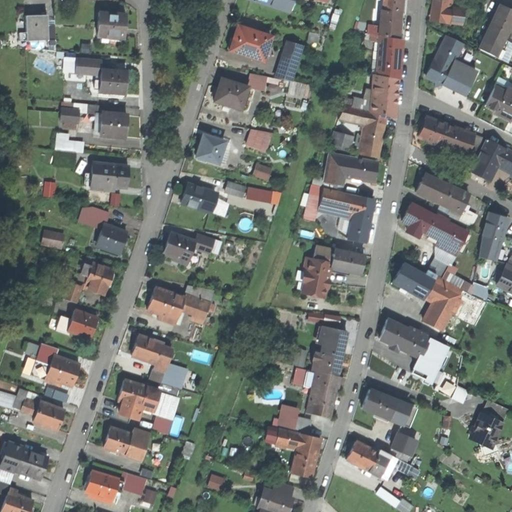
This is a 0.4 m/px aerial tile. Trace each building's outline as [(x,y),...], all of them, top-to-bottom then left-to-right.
[(252,0),(286,11),(289,0),(252,0)] [(400,0),(383,0),(382,10),(399,13),(400,0)] [(453,3),(434,0),(431,21),(451,23),(453,3)] [(466,4),(453,3),(451,23),(463,24),(466,4)] [(511,11),(499,5),(477,48),(494,57),(511,20),(511,11)] [(395,38),(399,13),(382,10),(381,10),(377,35),(379,36),(395,38)] [(333,12),(329,26),(336,27),(339,13),(333,12)] [(98,13),(96,36),(123,38),(125,15),(98,13)] [(25,15),(25,39),(47,38),(46,25),(46,15),(25,15)] [(54,25),(46,25),(47,38),(47,49),(55,49),(54,25)] [(270,37),(237,26),(232,38),(235,39),(231,50),(228,49),(261,61),(270,37)] [(309,31),(309,40),(319,40),(320,32),(309,31)] [(378,42),(378,45),(399,49),(400,38),(395,38),(379,36),(378,42)] [(446,36),(435,57),(443,62),(446,56),(454,59),(461,44),(446,36)] [(286,41),(274,78),(287,80),(289,81),(300,46),(286,41)] [(83,44),(82,51),(93,52),(93,44),(83,44)] [(399,49),(378,45),(376,65),(370,64),(369,73),(372,74),(396,78),(399,49)] [(504,45),(497,58),(504,62),(510,48),(504,45)] [(434,57),(425,75),(441,83),(450,65),(443,62),(435,57),(434,57)] [(75,59),(74,73),(86,73),(86,70),(87,60),(75,59)] [(87,60),(86,70),(100,71),(101,61),(87,60)] [(450,65),(441,83),(467,96),(475,80),(478,75),(462,67),(463,64),(460,62),(458,65),(454,63),(453,67),(450,65)] [(126,72),(100,71),(98,92),(124,93),(126,72)] [(393,117),(396,78),(372,74),(371,103),(370,111),(383,114),(393,117)] [(250,75),(247,87),(246,89),(261,94),(265,80),(250,75)] [(247,87),(219,78),(213,101),(223,104),(222,104),(230,107),(230,106),(240,109),(246,89),(247,87)] [(287,80),(284,91),(306,96),(308,85),(289,81),(287,80)] [(475,80),(467,96),(480,102),(488,86),(475,80)] [(493,88),(484,105),(509,119),(511,113),(511,91),(511,92),(504,88),(502,93),(493,88)] [(351,106),(366,110),(370,111),(371,103),(352,98),(351,106)] [(103,106),(87,104),(86,113),(100,114),(101,113),(103,113),(103,106)] [(351,106),(342,104),(337,118),(363,124),(366,110),(351,106)] [(77,122),(78,111),(60,109),(59,121),(77,122)] [(363,124),(363,127),(381,130),(383,114),(370,111),(366,110),(363,124)] [(126,115),(103,113),(101,113),(100,114),(100,123),(94,123),(93,131),(100,132),(100,136),(115,137),(115,136),(125,137),(126,115)] [(447,122),(425,114),(418,136),(439,144),(447,122)] [(474,131),(447,122),(439,144),(467,153),(469,148),(473,134),(474,131)] [(381,130),(363,127),(358,154),(359,155),(364,155),(376,157),(381,130)] [(250,129),(245,145),(264,151),(270,132),(250,129)] [(57,133),(55,150),(75,152),(83,153),(84,143),(70,141),(71,135),(57,133)] [(333,133),(329,144),(349,147),(350,136),(333,133)] [(223,141),(202,134),(195,156),(217,163),(217,162),(222,164),(226,154),(220,152),(223,141)] [(469,148),(476,150),(483,137),(473,134),(469,148)] [(486,139),(477,156),(495,165),(511,173),(511,151),(506,148),(506,149),(486,139)] [(55,157),(54,166),(73,168),(75,152),(55,150),(55,157)] [(341,175),(345,156),(328,153),(322,181),(335,184),(339,185),(341,175)] [(470,170),(487,179),(495,165),(477,156),(474,154),(472,159),(475,161),(470,170)] [(358,159),(354,158),(351,177),(372,180),(375,161),(364,160),(364,155),(359,155),(358,159)] [(354,158),(345,156),(341,175),(351,177),(354,158)] [(257,162),(253,173),(269,179),(273,167),(257,162)] [(98,164),(96,188),(113,190),(113,186),(126,188),(128,167),(98,164)] [(423,174),(415,192),(441,204),(459,212),(462,207),(468,194),(423,174)] [(507,176),(501,185),(506,188),(511,179),(507,176)] [(45,180),(44,194),(53,194),(55,181),(45,180)] [(322,181),(321,187),(333,190),(335,184),(322,181)] [(227,182),(224,192),(241,197),(244,187),(227,182)] [(186,184),(180,203),(202,210),(202,209),(209,211),(215,194),(207,192),(208,191),(186,184)] [(248,184),(246,197),(280,203),(282,191),(248,184)] [(333,190),(321,187),(317,205),(342,211),(346,193),(333,190)] [(342,211),(352,213),(353,209),(359,211),(362,196),(346,193),(342,211)] [(359,211),(353,209),(352,213),(347,238),(364,241),(373,198),(362,196),(359,211)] [(409,203),(400,221),(408,225),(406,229),(419,236),(422,231),(426,234),(435,216),(409,203)] [(441,204),(435,216),(465,231),(470,233),(479,215),(462,207),(459,212),(441,204)] [(92,208),(87,223),(101,228),(102,224),(104,225),(108,213),(92,208)] [(488,213),(482,236),(499,241),(506,218),(488,213)] [(465,231),(435,216),(426,234),(437,239),(435,243),(455,252),(465,231)] [(104,225),(102,224),(101,228),(94,245),(118,254),(126,233),(104,225)] [(62,234),(42,230),(40,244),(59,248),(62,234)] [(169,233),(163,252),(173,256),(171,260),(186,265),(193,246),(194,242),(193,241),(169,233)] [(194,242),(193,246),(210,251),(214,239),(196,233),(193,241),(194,242)] [(499,241),(482,236),(480,244),(496,249),(499,241)] [(496,249),(480,244),(477,256),(493,260),(496,249)] [(338,269),(342,251),(315,245),(311,263),(329,267),(338,269)] [(342,251),(338,269),(360,274),(364,255),(342,251)] [(497,264),(498,261),(493,260),(477,256),(474,273),(488,280),(496,263),(497,264)] [(449,265),(435,257),(428,271),(435,275),(442,278),(449,265)] [(91,262),(84,282),(105,289),(106,286),(108,286),(113,273),(111,273),(112,270),(91,262)] [(329,267),(311,263),(307,280),(316,282),(321,283),(326,284),(329,267)] [(435,275),(428,271),(427,270),(424,275),(402,263),(391,282),(400,286),(399,287),(405,290),(422,298),(424,294),(435,275)] [(497,264),(496,263),(488,280),(505,288),(511,273),(511,271),(506,268),(497,264)] [(435,275),(424,294),(434,300),(423,320),(441,329),(461,290),(442,278),(435,275)] [(462,277),(460,282),(468,285),(470,280),(462,277)] [(475,280),(469,294),(486,301),(488,293),(485,291),(486,284),(475,280)] [(80,286),(67,281),(61,298),(74,303),(80,286)] [(212,290),(186,285),(184,294),(209,302),(212,290)] [(154,287),(146,309),(158,313),(157,317),(174,323),(179,307),(183,297),(154,287)] [(461,290),(441,329),(451,334),(466,342),(462,351),(467,353),(471,347),(478,351),(488,330),(487,329),(489,328),(491,327),(491,326),(492,325),(492,323),(491,321),(489,319),(487,318),(484,318),(482,319),(481,321),(477,319),(482,308),(492,312),(495,305),(486,301),(469,294),(461,290)] [(35,292),(31,306),(49,311),(53,297),(35,292)] [(183,297),(179,307),(204,315),(209,302),(184,294),(183,297)] [(71,319),(67,330),(68,330),(88,337),(95,318),(74,310),(71,319)] [(309,312),(307,320),(339,324),(341,315),(324,312),(324,314),(309,312)] [(67,330),(71,319),(58,315),(53,329),(67,334),(68,330),(67,330)] [(429,335),(419,330),(408,325),(407,329),(386,319),(378,338),(418,357),(427,339),(429,335)] [(436,339),(441,329),(423,320),(419,330),(429,335),(434,337),(436,339)] [(321,345),(315,371),(336,375),(345,332),(319,327),(316,344),(321,345)] [(451,334),(441,329),(436,339),(446,344),(451,334)] [(134,335),(127,355),(151,362),(149,368),(162,372),(165,365),(162,364),(167,349),(158,346),(159,343),(134,335)] [(21,350),(36,355),(40,344),(25,339),(21,350)] [(427,339),(418,357),(436,366),(445,347),(432,341),(427,339)] [(34,360),(48,365),(52,355),(55,356),(57,349),(40,343),(40,344),(36,355),(34,360)] [(297,346),(294,363),(305,365),(309,348),(297,346)] [(48,365),(43,380),(54,384),(55,380),(71,385),(78,364),(55,356),(52,355),(48,365)] [(436,366),(418,357),(410,373),(432,383),(435,376),(432,375),(436,366)] [(271,371),(278,373),(281,361),(273,359),(271,371)] [(162,373),(162,372),(149,368),(146,379),(159,383),(162,373)] [(292,385),(309,388),(312,373),(295,369),(292,385)] [(336,375),(315,371),(313,370),(312,373),(309,388),(305,412),(327,416),(333,387),(338,388),(340,376),(336,375)] [(466,370),(461,381),(470,385),(475,375),(466,370)] [(180,379),(162,373),(159,383),(177,389),(180,379)] [(123,379),(117,400),(120,401),(140,406),(141,404),(147,406),(151,392),(145,390),(146,386),(123,379)] [(177,389),(159,383),(156,392),(174,398),(177,389)] [(458,383),(452,396),(464,401),(470,389),(458,383)] [(68,399),(70,391),(48,387),(46,395),(68,399)] [(0,404),(10,408),(11,406),(15,393),(0,388),(0,404)] [(11,406),(20,409),(24,398),(26,391),(17,388),(15,393),(11,406)] [(371,389),(363,407),(391,419),(399,401),(371,389)] [(38,402),(24,398),(20,409),(34,414),(38,402)] [(488,400),(483,413),(503,422),(509,409),(488,400)] [(63,409),(39,401),(38,402),(34,414),(32,421),(57,429),(63,409)] [(136,419),(140,406),(120,401),(117,413),(136,419)] [(410,406),(399,401),(391,419),(402,424),(410,406)] [(284,403),(278,428),(292,431),(296,416),(298,407),(284,403)] [(471,431),(468,437),(492,447),(494,443),(499,441),(497,436),(503,422),(483,413),(480,411),(474,425),(472,424),(469,430),(471,431)] [(154,413),(149,429),(164,434),(169,418),(154,413)] [(445,414),(443,427),(452,429),(453,415),(445,414)] [(312,420),(296,416),(292,431),(300,433),(308,435),(312,420)] [(109,427),(103,446),(125,454),(127,447),(132,448),(134,441),(129,439),(131,434),(109,427)] [(274,445),(296,450),(300,433),(292,431),(278,428),(274,445)] [(399,428),(391,445),(393,446),(388,455),(390,455),(404,463),(409,454),(411,454),(419,438),(399,428)] [(131,434),(129,439),(134,441),(145,445),(148,434),(132,429),(131,434)] [(296,450),(290,473),(310,478),(320,438),(308,435),(300,433),(296,450)] [(179,448),(177,453),(191,457),(196,442),(181,437),(177,448),(179,448)] [(355,441),(345,459),(368,471),(377,452),(355,441)] [(0,465),(13,469),(20,448),(6,443),(0,460),(0,465)] [(47,457),(20,448),(13,469),(39,479),(47,457)] [(379,450),(377,452),(368,471),(379,476),(379,475),(385,478),(391,466),(392,465),(386,462),(390,455),(388,455),(379,450)] [(386,462),(392,465),(391,466),(407,475),(412,467),(404,463),(390,455),(386,462)] [(246,469),(244,477),(253,480),(255,472),(246,469)] [(91,470),(85,490),(96,493),(95,497),(110,502),(113,494),(119,496),(122,486),(121,486),(122,481),(120,480),(117,480),(117,478),(91,470)] [(121,486),(122,486),(141,492),(146,479),(122,471),(120,480),(122,481),(121,486)] [(212,472),(208,485),(223,489),(227,477),(212,472)] [(478,474),(475,478),(482,482),(484,477),(478,474)] [(436,475),(433,481),(441,485),(444,479),(436,475)] [(263,477),(261,483),(274,487),(276,481),(263,477)] [(0,493),(5,496),(6,492),(7,492),(9,488),(10,484),(0,480),(0,493)] [(274,487),(272,492),(289,498),(293,487),(285,484),(277,481),(276,481),(274,487)] [(161,484),(159,490),(166,493),(168,487),(161,484)] [(379,487),(375,493),(396,507),(400,501),(379,487)] [(16,491),(9,488),(7,492),(6,492),(5,496),(0,510),(0,511),(27,511),(31,501),(15,495),(16,491)] [(146,490),(142,501),(152,503),(155,492),(146,490)] [(266,490),(260,508),(263,509),(273,511),(286,511),(291,498),(289,498),(272,492),(266,490)] [(400,501),(396,507),(402,511),(409,511),(415,504),(404,496),(400,501)]
